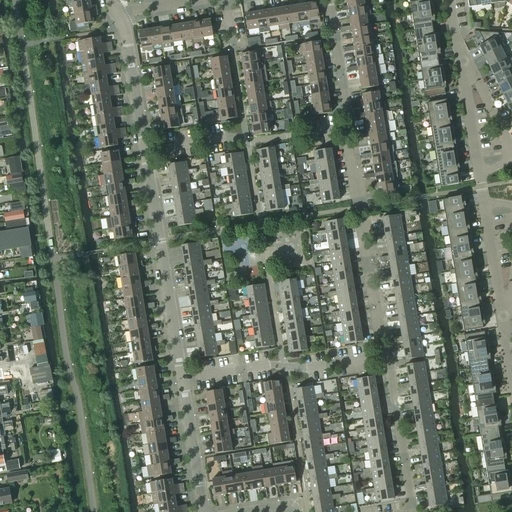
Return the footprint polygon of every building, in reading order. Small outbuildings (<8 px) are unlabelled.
[(73,7),(74,14),(96,10),(96,6),(91,6),(89,0),(88,0),(84,1),(84,0),(66,0),(68,5),(71,7),(73,7)] [(409,0),(412,13),(433,10),(432,3),(431,0),(409,0)] [(317,2),(306,4),(309,23),(309,25),(320,23),(317,2)] [(306,4),(296,6),(299,22),(299,25),(309,23),(306,4)] [(350,18),(366,15),(370,15),(369,5),(364,5),(348,8),(348,6),(342,7),(343,11),(348,10),(350,18)] [(296,6),(286,7),(289,24),(299,22),(296,6)] [(286,7),(276,9),(279,25),(279,30),(289,28),(289,24),(286,7)] [(276,9),(266,10),(268,27),(279,25),(276,9)] [(75,21),(70,22),(69,24),(70,32),(89,29),(88,23),(94,22),(92,16),(97,15),(96,10),(74,14),(75,21)] [(266,10),(256,12),(258,29),(268,27),(266,10)] [(412,13),(414,30),(435,27),(434,21),(435,21),(435,17),(433,10),(412,13)] [(258,29),(256,12),(245,14),(248,30),(258,29)] [(351,28),(368,25),(366,15),(350,18),(351,26),(351,28)] [(210,20),(200,21),(202,38),(213,36),(210,20)] [(200,21),(190,23),(192,39),(193,43),(203,42),(202,38),(200,21)] [(190,23),(180,24),(182,41),(192,39),(190,23)] [(180,24),(170,26),(172,43),(182,41),(180,24)] [(353,38),(374,35),(372,25),(368,25),(351,28),(351,26),(346,27),(346,31),(352,30),(353,38)] [(170,26),(159,28),(162,44),(163,48),(173,46),(172,43),(170,26)] [(414,30),(417,47),(439,43),(438,36),(437,32),(436,32),(435,27),(414,30)] [(162,44),(159,28),(149,29),(152,46),(153,49),(153,50),(163,49),(163,48),(162,44)] [(152,46),(149,29),(139,31),(142,51),(153,49),(152,46)] [(479,46),(484,56),(501,48),(505,46),(498,33),(479,32),(479,33),(480,33),(482,38),(485,43),(479,46)] [(355,48),(375,45),(374,35),(353,38),(354,46),(355,48)] [(78,41),(80,52),(112,47),(111,42),(101,44),(100,38),(78,41)] [(298,45),(300,55),(305,55),(321,52),(319,41),(298,45)] [(417,47),(420,64),(440,60),(439,55),(441,55),(440,51),(439,43),(417,47)] [(356,58),(377,55),(375,45),(355,48),(354,46),(349,47),(350,51),(355,50),(356,58)] [(81,63),(86,62),(103,59),(102,53),(113,52),(112,47),(80,52),(81,63)] [(484,56),(489,66),(506,57),(501,48),(484,56)] [(241,54),(242,65),(264,61),(262,51),(241,54)] [(305,55),(306,65),(323,62),(321,52),(305,55)] [(356,58),(358,66),(358,68),(380,65),(379,55),(377,55),(356,58)] [(210,59),(212,70),(228,67),(227,56),(210,59)] [(489,66),(494,75),(510,67),(506,57),(489,66)] [(86,62),(88,73),(115,68),(115,64),(104,65),(103,59),(86,62)] [(420,64),(423,80),(444,76),(443,69),(442,65),(441,66),(440,60),(420,64)] [(242,65),(244,75),(265,71),(264,61),(242,65)] [(306,65),(308,75),(324,72),(323,62),(306,65)] [(358,70),(360,78),(376,76),(382,75),(380,65),(358,68),(358,66),(352,67),(353,71),(358,70)] [(152,68),(154,79),(171,76),(169,66),(152,68)] [(212,70),(214,80),(230,77),(228,67),(212,70)] [(494,75),(499,85),(511,78),(511,70),(510,67),(494,75)] [(85,84),(90,84),(107,81),(106,75),(116,73),(115,68),(88,73),(83,74),(85,84)] [(244,75),(246,85),(262,82),(267,81),(265,71),(244,75)] [(308,75),(310,85),(326,82),(324,72),(308,75)] [(154,79),(156,89),(172,86),(171,76),(154,79)] [(376,76),(360,78),(361,89),(378,86),(376,76)] [(444,76),(423,80),(425,97),(446,94),(445,88),(446,88),(445,84),(446,84),(444,76)] [(214,80),(215,90),(232,87),(230,77),(214,80)] [(511,78),(499,85),(503,95),(511,90),(511,78)] [(90,84),(91,94),(119,90),(118,85),(108,87),(107,81),(90,84)] [(246,85),(247,95),(264,92),(262,82),(246,85)] [(310,85),(311,95),(328,92),(326,82),(310,85)] [(156,89),(157,99),(174,97),(172,86),(156,89)] [(215,90),(217,100),(233,97),(232,87),(215,90)] [(91,94),(93,105),(110,102),(109,96),(120,95),(119,90),(91,94)] [(511,90),(503,95),(508,105),(511,102),(511,90)] [(364,105),(380,102),(379,91),(362,94),(364,105)] [(247,95),(249,105),(265,102),(264,92),(247,95)] [(311,95),(313,105),(329,102),(328,92),(311,95)] [(157,99),(159,109),(176,107),(174,97),(157,99)] [(217,100),(219,110),(235,107),(233,97),(217,100)] [(424,114),(425,116),(450,112),(449,103),(447,103),(446,100),(427,103),(428,114),(424,114)] [(365,115),(382,112),(385,111),(384,101),(380,102),(364,105),(365,113),(365,115)] [(93,105),(95,116),(122,111),(122,107),(111,108),(110,102),(93,105)] [(249,105),(251,115),(267,112),(272,112),(270,102),(265,102),(249,105)] [(329,102),(313,105),(315,115),(331,113),(329,102)] [(159,109),(161,119),(177,117),(181,116),(180,106),(176,107),(159,109)] [(235,107),(219,110),(220,121),(237,118),(235,107)] [(95,116),(97,126),(114,124),(113,118),(123,116),(122,111),(95,116)] [(367,125),(384,122),(388,121),(389,121),(388,111),(385,111),(382,112),(365,115),(365,113),(360,113),(360,118),(366,117),(367,125)] [(251,115),(252,125),(269,123),(267,112),(251,115)] [(429,117),(431,127),(450,124),(450,121),(452,120),(450,112),(425,116),(425,118),(429,117)] [(177,117),(161,119),(163,130),(179,127),(177,117)] [(369,135),(385,132),(390,132),(388,121),(384,122),(367,125),(368,133),(369,135)] [(269,123),(252,125),(254,136),(270,133),(269,123)] [(97,126),(98,137),(126,133),(125,128),(115,130),(114,124),(97,126)] [(428,138),(428,140),(454,135),(453,127),(451,127),(450,124),(431,127),(432,137),(428,138)] [(370,145),(387,142),(392,142),(390,132),(385,132),(369,135),(368,133),(363,134),(364,138),(369,137),(370,145)] [(126,133),(98,137),(100,148),(117,145),(116,139),(127,137),(126,133)] [(433,141),(435,151),(454,148),(454,144),(455,144),(454,135),(428,140),(429,142),(433,141)] [(372,155),(389,153),(393,152),(394,152),(392,142),(387,142),(370,145),(372,153),(372,155)] [(256,150),(258,161),(276,158),(274,150),(286,148),(285,144),(274,146),(274,147),(256,150)] [(315,162),(333,159),(331,148),(313,151),(315,160),(310,160),(311,165),(315,164),(315,162)] [(432,162),(432,163),(458,159),(457,150),(455,151),(454,148),(435,151),(436,161),(432,162)] [(100,153),(102,164),(120,161),(120,159),(118,150),(100,153)] [(226,166),(244,163),(242,152),(225,155),(226,164),(222,164),(222,169),(227,168),(226,166)] [(374,165),(390,163),(395,162),(393,152),(389,153),(372,155),(372,153),(366,154),(367,158),(372,157),(374,165)] [(102,164),(104,175),(122,172),(120,164),(126,163),(125,158),(120,159),(120,161),(102,164)] [(258,161),(260,171),(277,168),(277,166),(276,158),(258,161)] [(317,172),(334,169),(333,159),(315,162),(315,164),(317,172)] [(437,165),(438,175),(458,171),(457,168),(459,168),(458,159),(432,163),(433,165),(437,165)] [(168,164),(170,175),(188,172),(188,174),(192,174),(191,169),(187,170),(186,162),(168,164)] [(228,176),(246,173),(244,163),(226,166),(227,168),(228,176)] [(374,165),(375,173),(375,175),(392,173),(390,163),(374,165)] [(260,171),(261,181),(279,178),(278,170),(282,169),(281,165),(277,166),(277,168),(260,171)] [(314,180),(314,185),(319,184),(318,182),(336,179),(334,169),(317,172),(318,180),(314,180)] [(458,171),(438,175),(440,185),(436,185),(436,187),(440,187),(441,187),(458,184),(462,183),(460,174),(458,174),(458,171)] [(101,186),(106,186),(124,183),(124,185),(129,184),(128,180),(123,180),(122,172),(104,175),(99,176),(101,186)] [(170,175),(171,185),(189,182),(188,174),(188,172),(170,175)] [(376,178),(377,186),(393,183),(398,182),(397,172),(392,173),(375,175),(375,173),(370,174),(370,178),(376,178)] [(230,186),(247,183),(246,173),(228,176),(229,184),(225,185),(226,189),(230,188),(230,186)] [(261,181),(263,191),(281,188),(280,186),(279,178),(261,181)] [(319,184),(320,192),(338,189),(336,179),(318,182),(319,184)] [(171,185),(173,195),(191,192),(191,194),(195,194),(195,189),(190,190),(189,182),(171,185)] [(393,183),(377,186),(379,196),(400,193),(398,182),(393,183)] [(106,186),(108,196),(125,193),(124,185),(124,183),(106,186)] [(230,188),(231,196),(249,193),(247,183),(230,186),(230,188)] [(263,191),(264,201),(282,198),(281,190),(285,189),(285,185),(280,186),(281,188),(263,191)] [(321,200),(317,201),(318,205),(322,204),(322,203),(339,200),(338,189),(320,192),(321,200)] [(173,195),(175,205),(192,202),(191,194),(191,192),(173,195)] [(108,196),(109,207),(127,204),(127,206),(132,205),(132,201),(127,202),(125,193),(108,196)] [(231,196),(233,204),(233,206),(251,203),(249,193),(231,196)] [(443,202),(445,212),(464,209),(464,205),(465,205),(464,196),(460,197),(443,199),(443,200),(438,201),(439,203),(443,202)] [(282,198),(264,201),(266,212),(284,209),(284,210),(289,210),(288,205),(284,206),(282,198)] [(175,205),(176,215),(194,212),(194,215),(199,214),(198,210),(194,210),(192,202),(175,205)] [(233,204),(228,205),(229,209),(233,208),(235,217),(252,214),(251,203),(233,206),(233,204)] [(109,207),(111,218),(129,215),(127,206),(127,204),(109,207)] [(442,223),(442,224),(468,220),(467,212),(465,212),(464,209),(445,212),(446,222),(442,223)] [(194,212),(176,215),(178,226),(196,223),(194,215),(194,212)] [(384,228),(402,225),(400,214),(382,217),(384,228)] [(108,229),(113,228),(131,225),(131,228),(136,227),(135,222),(130,223),(129,215),(111,218),(106,218),(108,229)] [(326,233),(344,230),(343,219),(325,222),(326,231),(326,233)] [(447,226),(448,236),(468,232),(467,229),(469,229),(468,220),(442,224),(443,226),(447,226)] [(131,225),(113,228),(115,240),(132,237),(131,228),(131,225)] [(385,238),(403,235),(402,225),(384,228),(385,236),(385,238)] [(0,231),(0,250),(1,250),(19,247),(30,246),(27,227),(0,231)] [(328,243),(346,240),(344,230),(326,233),(326,231),(322,231),(323,236),(327,235),(328,243)] [(446,246),(446,248),(472,244),(470,235),(468,236),(468,232),(448,236),(450,246),(446,246)] [(387,248),(405,245),(403,235),(385,238),(385,236),(381,237),(382,241),(386,240),(387,248)] [(181,245),(183,256),(201,253),(199,245),(204,244),(203,240),(199,241),(199,242),(181,245)] [(330,253),(348,250),(346,240),(328,243),(329,251),(330,253)] [(451,249),(452,259),(472,256),(471,253),(473,252),(472,244),(446,248),(446,250),(451,249)] [(389,258),(407,255),(405,245),(387,248),(389,256),(389,258)] [(32,257),(30,246),(19,247),(21,258),(32,257)] [(331,263),(349,260),(348,250),(330,253),(329,251),(325,251),(326,256),(330,255),(331,263)] [(117,256),(119,267),(137,264),(136,262),(135,253),(117,256)] [(183,256),(185,266),(203,263),(202,261),(201,253),(183,256)] [(390,268),(408,265),(407,255),(389,258),(389,256),(384,257),(385,261),(389,260),(390,268)] [(450,270),(450,272),(476,268),(474,259),(472,259),(472,256),(452,259),(454,269),(450,270)] [(185,266),(186,276),(204,273),(203,265),(207,265),(206,260),(202,261),(203,263),(185,266)] [(333,273),(351,270),(349,260),(331,263),(333,271),(333,273)] [(119,267),(121,277),(139,275),(137,266),(142,265),(142,261),(136,262),(137,264),(119,267)] [(392,278),(410,275),(408,265),(390,268),(392,276),(392,278)] [(454,273),(456,283),(476,280),(475,277),(477,276),(476,268),(450,272),(450,274),(454,273)] [(335,283),(353,280),(351,270),(333,273),(333,271),(329,272),(329,276),(333,275),(335,283)] [(186,276),(188,286),(206,283),(205,281),(204,273),(186,276)] [(121,277),(122,288),(140,285),(141,288),(146,287),(145,282),(140,283),(139,275),(121,277)] [(394,288),(412,286),(410,275),(392,278),(392,276),(387,277),(388,281),(392,280),(394,288)] [(278,282),(279,292),(297,289),(296,281),(300,281),(299,276),(295,277),(295,279),(278,282)] [(188,286),(190,296),(207,294),(206,285),(210,285),(210,280),(205,281),(206,283),(188,286)] [(336,293),(354,290),(353,280),(335,283),(336,291),(336,293)] [(453,294),(454,295),(479,291),(478,283),(476,283),(476,280),(456,283),(458,293),(453,294)] [(248,297),(266,295),(264,284),(246,287),(248,295),(248,297)] [(122,288),(124,299),(142,296),(141,288),(140,285),(122,288)] [(395,299),(413,296),(412,286),(394,288),(395,297),(395,299)] [(279,292),(281,302),(299,299),(298,297),(297,289),(279,292)] [(338,303),(356,301),(354,290),(336,293),(336,291),(332,292),(333,296),(337,295),(338,303)] [(26,293),(27,301),(36,300),(35,291),(26,293)] [(458,297),(460,307),(479,304),(479,300),(481,300),(479,291),(454,295),(454,297),(458,297)] [(190,296),(191,307),(209,304),(209,302),(207,294),(190,296)] [(250,308),(267,305),(266,295),(248,297),(248,295),(243,296),(244,300),(248,300),(250,308)] [(124,299),(126,310),(144,307),(144,309),(149,308),(148,303),(143,304),(142,296),(124,299)] [(397,309),(415,306),(413,296),(395,299),(395,297),(391,297),(392,301),(396,301),(397,309)] [(281,302),(283,312),(300,309),(299,302),(303,301),(303,297),(298,297),(299,299),(281,302)] [(191,307),(193,317),(211,314),(210,306),(214,305),(213,301),(209,302),(209,304),(191,307)] [(340,314),(358,311),(356,301),(338,303),(339,311),(340,314)] [(457,317),(458,319),(483,315),(482,307),(480,307),(479,304),(460,307),(462,317),(457,317)] [(251,318),(269,315),(267,305),(250,308),(251,315),(251,318)] [(399,319),(417,316),(415,306),(397,309),(398,317),(399,319)] [(126,310),(128,320),(146,318),(144,309),(144,307),(126,310)] [(283,312),(284,322),(302,320),(302,317),(300,309),(283,312)] [(340,316),(341,324),(359,321),(358,311),(340,314),(339,311),(335,312),(336,316),(340,316)] [(193,317),(195,327),(212,324),(212,322),(211,314),(193,317)] [(252,320),(253,328),(271,325),(269,315),(251,318),(251,315),(247,316),(247,320),(252,320)] [(483,315),(458,319),(458,321),(462,320),(464,331),(483,328),(483,324),(485,324),(483,315)] [(400,329),(418,326),(417,316),(399,319),(398,317),(394,317),(395,322),(399,321),(400,329)] [(284,322),(286,333),(304,330),(302,322),(307,321),(306,317),(302,317),(302,320),(284,322)] [(128,320),(129,331),(147,328),(148,331),(153,330),(152,325),(147,326),(146,318),(128,320)] [(195,327),(196,337),(214,334),(213,326),(217,325),(216,321),(212,322),(212,324),(195,327)] [(341,324),(343,331),(343,334),(361,331),(359,321),(341,324)] [(253,328),(254,336),(255,338),(272,335),(271,325),(253,328)] [(402,337),(402,339),(420,336),(418,326),(400,329),(402,337)] [(31,328),(34,341),(42,340),(40,327),(31,328)] [(129,331),(131,342),(149,339),(148,331),(147,328),(129,331)] [(286,333),(288,343),(305,340),(305,338),(304,330),(286,333)] [(339,336),(343,336),(345,344),(363,341),(361,331),(343,334),(343,331),(338,332),(339,336)] [(467,352),(489,348),(487,341),(487,337),(485,337),(484,331),(464,334),(467,352)] [(196,337),(198,347),(216,344),(215,342),(214,334),(196,337)] [(254,336),(250,336),(251,341),(255,340),(256,348),(274,345),(272,335),(255,338),(254,336)] [(402,341),(404,349),(421,346),(420,336),(402,339),(402,337),(397,338),(398,342),(402,341)] [(305,340),(288,343),(289,353),(307,350),(306,342),(310,341),(309,337),(305,338),(305,340)] [(131,342),(133,352),(151,349),(151,352),(156,351),(155,346),(150,347),(149,339),(131,342)] [(216,344),(198,347),(200,358),(218,355),(216,346),(220,345),(220,341),(215,342),(216,344)] [(421,346),(404,349),(405,360),(423,357),(421,346)] [(470,368),(490,365),(489,360),(490,359),(490,355),(489,348),(467,352),(470,368)] [(151,349),(133,352),(135,364),(153,361),(151,352),(151,349)] [(408,375),(426,372),(424,362),(406,365),(408,375)] [(30,368),(34,384),(48,381),(53,380),(50,370),(49,364),(37,367),(30,368)] [(472,385),(494,381),(493,374),(492,370),(491,370),(490,365),(470,368),(472,385)] [(135,369),(137,380),(155,377),(155,375),(153,366),(135,369)] [(410,385),(427,382),(426,372),(408,375),(409,383),(410,385)] [(137,380),(139,390),(157,388),(156,379),(161,378),(160,374),(155,375),(155,377),(137,380)] [(358,389),(376,387),(374,376),(356,379),(358,387),(353,388),(354,392),(358,392),(358,389)] [(262,394),(265,393),(281,391),(280,380),(260,383),(262,394)] [(475,401),(495,398),(494,393),(496,393),(495,389),(494,381),(472,385),(475,401)] [(411,395),(429,393),(427,382),(410,385),(409,383),(405,384),(406,388),(410,387),(411,395)] [(295,389),(297,399),(315,397),(315,399),(319,398),(319,394),(315,394),(313,386),(295,389)] [(360,400),(378,397),(376,387),(358,389),(358,392),(360,400)] [(139,390),(141,401),(159,398),(159,400),(164,400),(163,395),(158,396),(157,388),(139,390)] [(205,392),(207,403),(223,400),(226,400),(225,389),(205,392)] [(265,393),(267,403),(283,401),(281,391),(265,393)] [(413,406),(431,403),(429,393),(411,395),(413,403),(413,406)] [(297,399),(299,410),(316,407),(315,399),(315,397),(297,399)] [(361,410),(379,407),(378,397),(360,400),(361,408),(357,408),(357,412),(362,412),(361,410)] [(141,401),(143,412),(160,409),(159,400),(159,398),(141,401)] [(478,418),(500,415),(498,407),(498,403),(496,404),(495,398),(475,401),(478,417),(478,418)] [(207,403),(209,413),(225,410),(223,400),(207,403)] [(265,414),(268,413),(285,411),(283,401),(267,403),(264,404),(265,414)] [(415,416),(432,413),(431,403),(413,406),(413,403),(408,404),(409,408),(413,408),(415,416)] [(0,418),(2,418),(1,413),(10,412),(9,407),(0,409),(0,418)] [(299,410),(300,420),(318,417),(318,419),(323,418),(322,414),(318,415),(316,407),(299,410)] [(363,420),(381,417),(379,407),(361,410),(362,412),(363,420)] [(138,412),(140,423),(162,420),(163,422),(167,421),(167,416),(162,417),(160,409),(143,412),(138,412)] [(209,413),(210,423),(227,420),(225,410),(209,413)] [(268,413),(270,423),(286,421),(285,411),(268,413)] [(416,426),(434,423),(432,413),(415,416),(416,424),(416,426)] [(481,435),(501,432),(500,426),(501,426),(501,422),(500,415),(478,418),(478,417),(473,418),(474,420),(478,419),(481,435)] [(300,420),(302,430),(320,427),(318,419),(318,417),(300,420)] [(365,430),(382,427),(381,417),(363,420),(364,428),(360,428),(361,433),(365,432),(365,430)] [(0,427),(12,425),(12,421),(3,422),(2,418),(0,418),(0,427)] [(142,434),(146,433),(164,430),(163,422),(162,420),(140,423),(142,434)] [(210,423),(212,433),(228,430),(227,420),(210,423)] [(270,423),(271,434),(288,431),(286,421),(270,423)] [(418,436),(436,433),(434,423),(416,426),(416,424),(412,424),(412,428),(417,428),(418,436)] [(0,436),(5,435),(4,431),(13,429),(12,425),(0,427),(0,436)] [(302,430),(304,440),(321,437),(322,439),(326,438),(325,434),(321,435),(320,427),(302,430)] [(366,440),(384,437),(382,427),(365,430),(365,432),(366,440)] [(146,433),(148,444),(166,441),(166,443),(171,442),(170,438),(165,439),(164,430),(146,433)] [(212,433),(214,443),(230,440),(229,436),(234,435),(233,430),(228,430),(212,433)] [(288,431),(271,434),(267,434),(268,445),(290,442),(288,431)] [(481,435),(483,451),(505,448),(504,441),(503,437),(502,437),(501,432),(481,435)] [(419,446),(437,443),(436,433),(418,436),(419,444),(419,446)] [(304,440),(305,450),(323,447),(322,439),(321,437),(304,440)] [(368,450),(386,447),(384,437),(366,440),(368,448),(363,449),(364,453),(368,452),(368,450)] [(230,440),(214,443),(215,454),(232,451),(230,440)] [(148,444),(150,455),(167,452),(166,443),(166,441),(148,444)] [(420,448),(421,456),(439,453),(437,443),(419,446),(419,444),(415,445),(416,449),(420,448)] [(305,450),(307,460),(325,457),(325,459),(329,459),(329,454),(324,455),(323,447),(305,450)] [(370,460),(387,457),(386,447),(368,450),(368,452),(370,460)] [(483,452),(486,468),(506,465),(505,459),(507,459),(506,455),(505,448),(483,451),(479,451),(479,453),(483,452)] [(61,461),(59,450),(50,451),(52,463),(61,461)] [(150,455),(151,465),(169,462),(169,465),(175,464),(174,459),(169,460),(167,452),(150,455)] [(423,466),(441,463),(439,453),(421,456),(422,464),(423,466)] [(3,454),(0,454),(0,466),(5,466),(6,471),(20,469),(18,460),(5,462),(3,454)] [(307,460),(309,470),(326,467),(325,459),(325,457),(307,460)] [(371,470),(389,467),(387,457),(370,460),(371,468),(367,469),(367,473),(372,472),(371,470)] [(293,461),(282,463),(286,484),(296,482),(293,461)] [(169,462),(151,465),(147,466),(149,477),(171,474),(169,465),(169,462)] [(272,464),(273,469),(276,485),(286,484),(282,463),(272,464)] [(423,468),(424,476),(442,473),(441,463),(423,466),(422,464),(418,465),(419,469),(423,468)] [(486,468),(489,485),(510,481),(509,474),(508,470),(507,470),(506,465),(486,468)] [(252,468),(253,472),(255,489),(265,487),(263,471),(262,466),(252,468)] [(309,470),(310,480),(328,477),(328,480),(333,479),(332,475),(328,475),(326,467),(309,470)] [(372,472),(373,480),(391,478),(389,467),(371,470),(372,472)] [(273,469),(263,471),(265,487),(276,485),(273,469)] [(8,474),(9,482),(28,479),(27,471),(8,474)] [(222,472),(222,477),(225,494),(235,492),(233,476),(232,471),(222,472)] [(253,472),(243,474),(245,490),(255,489),(253,472)] [(424,476),(426,484),(426,486),(444,483),(442,473),(424,476)] [(243,474),(233,476),(235,492),(245,490),(243,474)] [(225,494),(222,477),(212,479),(213,487),(215,495),(225,494)] [(310,480),(312,490),(330,488),(328,480),(328,477),(310,480)] [(375,493),(375,491),(392,488),(391,478),(373,480),(374,488),(370,489),(371,493),(375,493)] [(150,482),(152,493),(184,488),(183,483),(173,485),(172,479),(150,482)] [(510,481),(489,485),(490,495),(477,497),(478,504),(491,502),(511,499),(511,493),(511,492),(511,491),(511,488),(510,481)] [(426,488),(428,496),(446,494),(444,483),(426,486),(426,484),(422,485),(422,489),(426,488)] [(0,504),(12,503),(9,488),(0,489),(0,504)] [(153,504),(158,503),(175,500),(174,494),(185,493),(184,488),(152,493),(153,504)] [(312,490),(313,500),(331,498),(332,500),(336,499),(335,495),(331,495),(330,488),(312,490)] [(375,491),(375,493),(376,501),(394,498),(392,488),(375,491)] [(446,494),(428,496),(430,507),(447,504),(446,494)] [(313,500),(315,511),(333,508),(332,500),(331,498),(313,500)] [(158,503),(159,511),(171,511),(187,509),(187,505),(176,506),(175,500),(158,503)]
